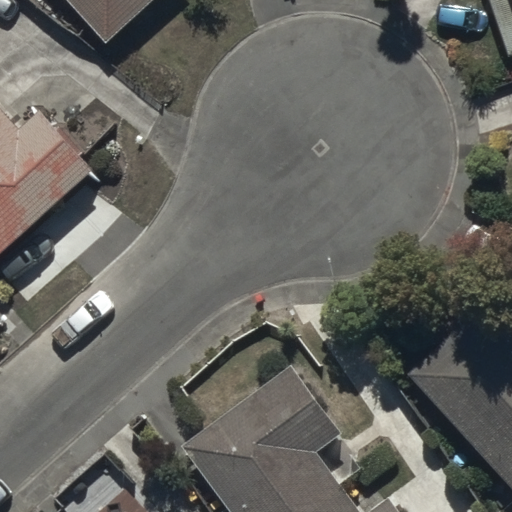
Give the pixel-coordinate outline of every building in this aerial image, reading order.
[(68,0),(110,46),(160,0),(68,0)] [(511,0),(491,0),(511,60),(511,0)] [(0,259),(96,171),(85,159),(89,155),(45,107),(20,129),(0,106),(0,259)] [(511,318),(494,298),(413,376),(511,485),(511,318)] [(351,433),(297,364),(187,448),(235,511),(422,511),(418,506),(409,511),(403,511),(390,495),(367,511),(363,511),(321,456),(351,433)] [(145,511),(123,487),(94,511),(145,511)]
